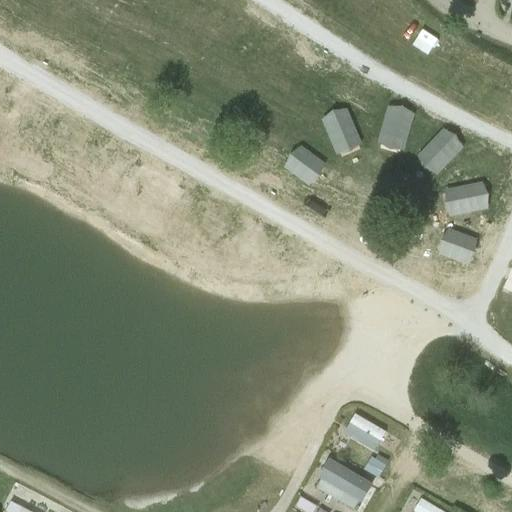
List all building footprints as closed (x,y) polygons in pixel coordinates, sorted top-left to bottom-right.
[(0,123),(20,99),(0,84),(0,83),(0,123)] [(46,165),(69,129),(47,115),(24,151),(46,165)] [(84,132),(67,173),(93,183),(109,142),(84,132)] [(112,155),(108,177),(123,179),(126,157),(112,155)] [(144,168),(125,200),(148,214),(167,182),(144,168)] [(166,184),(186,191),(189,180),(170,173),(166,184)] [(174,240),(213,254),(230,207),(190,193),(174,240)] [(256,254),(268,232),(256,226),(245,247),(256,254)] [(227,240),(215,267),(242,278),(254,251),(227,240)] [(289,261),(302,267),(306,254),(294,249),(289,261)] [(378,309),(368,317),(386,341),(421,313),(411,300),(386,319),(378,309)] [(389,394),(398,373),(420,383),(426,370),(388,353),(373,387),(389,394)] [(437,406),(462,421),(472,405),(447,390),(437,406)] [(377,450),(386,428),(352,413),(343,435),(377,450)] [(511,425),(494,413),(485,427),(511,445),(511,425)] [(380,477),(387,463),(371,456),(364,469),(380,477)] [(358,510),(372,481),(329,458),(314,487),(358,510)] [(445,511),(422,497),(412,511),(445,511)] [(34,511),(8,501),(3,511),(34,511)]
